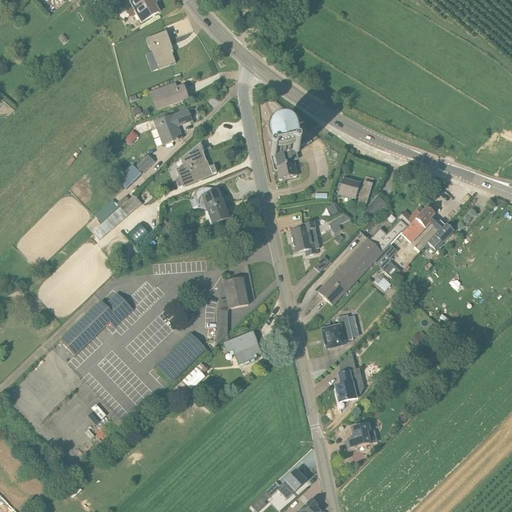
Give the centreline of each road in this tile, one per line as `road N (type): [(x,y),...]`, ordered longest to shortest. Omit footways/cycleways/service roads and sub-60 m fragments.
road 1 (unclassified): [(332,511),(277,253)]
road 2 (residential): [(277,253),(243,104),(253,64)]
road 3 (secondary): [(367,136),(511,194)]
road 4 (secondary): [(367,136),(253,64)]
